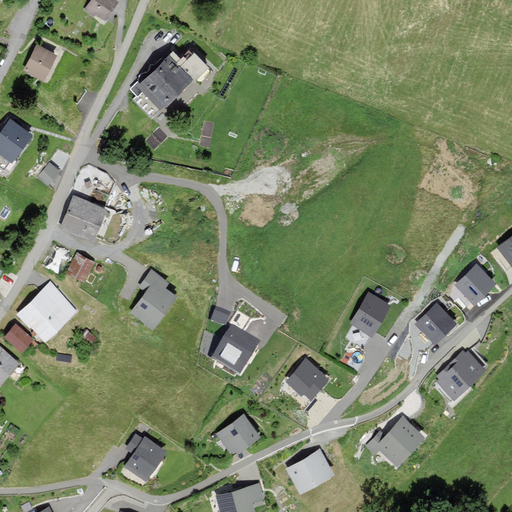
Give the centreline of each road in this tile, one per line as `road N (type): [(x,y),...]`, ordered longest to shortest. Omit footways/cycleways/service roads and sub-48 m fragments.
road 1 (residential): [(0,490),(101,481),(159,499),(188,491),(309,431),(383,410),(511,290)]
road 2 (residential): [(0,308),(41,241),(145,0)]
